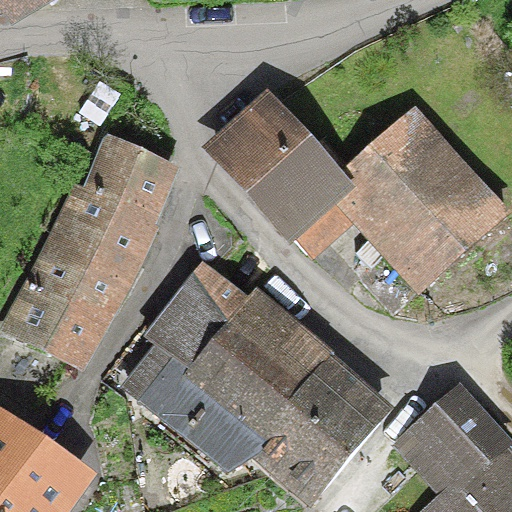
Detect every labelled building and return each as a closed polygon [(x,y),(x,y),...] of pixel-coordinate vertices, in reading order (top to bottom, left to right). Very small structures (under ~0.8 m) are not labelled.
[(320,143),(306,156),(266,112),(214,158),(245,195),(282,235),(348,175),(320,143)] [(468,180),(451,195),(395,134),(390,139),(382,130),(345,163),(353,171),(348,175),(282,235),(302,257),(346,219),(357,231),(374,216),(399,243),(382,259),(414,294),(501,218),(468,180)] [(26,283),(3,332),(70,361),(126,262),(165,170),(107,143),(86,200),(68,240),(54,232),(49,241),(63,249),(40,290),(26,283)] [(225,471),(256,452),(252,448),(177,382),(239,308),(198,275),(143,345),(155,355),(125,392),(225,471)] [(252,448),(314,372),(239,308),(177,382),(252,448)] [(252,448),(256,452),(314,500),(376,425),(314,372),(252,448)] [(439,499),(424,511),(511,511),(511,461),(453,397),(419,429),(473,488),(449,510),(439,499)] [(0,424),(0,511),(53,511),(76,476),(0,424)]
